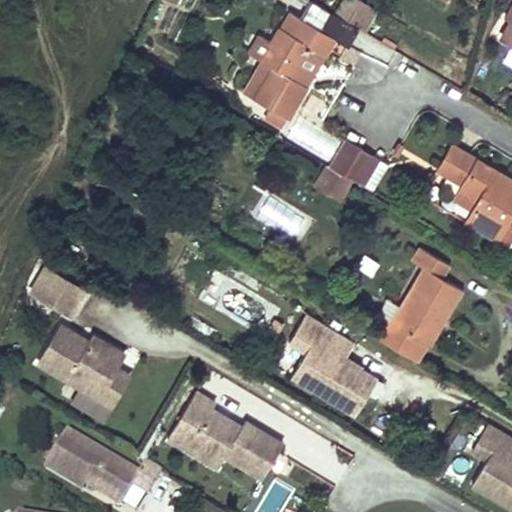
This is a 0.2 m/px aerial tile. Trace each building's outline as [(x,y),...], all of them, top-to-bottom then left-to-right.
[(311,0),(309,0),(303,13),(321,22),(328,8),(311,0)] [(340,0),(334,12),(349,21),(361,0),(340,0)] [(511,45),(511,4),(505,17),(511,22),(502,39),(511,45)] [(318,30),(332,38),(347,46),(358,27),(349,21),(334,12),(330,9),(318,30)] [(289,12),(280,28),(290,34),(299,18),(289,12)] [(280,28),(260,61),(270,66),(252,97),(268,106),(286,117),(305,83),(294,76),(310,47),(322,54),(332,38),(318,30),(299,18),(290,34),(280,28)] [(294,76),(305,83),(322,54),(310,47),(294,76)] [(260,61),(243,91),(252,97),(270,66),(260,61)] [(286,117),(268,106),(264,114),(281,125),(286,117)] [(346,136),(330,164),(333,166),(351,176),(371,189),(388,162),(346,136)] [(511,209),(511,179),(453,145),(440,168),(464,183),(482,194),(473,209),(467,220),(497,238),(505,222),(511,209)] [(351,176),(333,166),(323,183),(341,193),(351,176)] [(464,183),(455,197),(473,209),(482,194),(464,183)] [(511,225),(505,222),(497,238),(507,244),(511,234),(511,225)] [(420,268),(396,309),(434,332),(460,290),(439,276),(446,264),(417,246),(409,260),(420,268)] [(73,311),(88,286),(47,262),(32,287),(73,311)] [(384,318),(375,334),(417,359),(425,344),(427,345),(434,332),(396,309),(389,320),(384,318)] [(353,339),(306,312),(289,340),(306,350),(292,374),(356,412),(369,390),(356,383),(355,379),(363,367),(343,355),(353,339)] [(92,338),(62,320),(39,357),(100,395),(119,364),(127,351),(96,332),(92,338)] [(119,364),(100,395),(113,403),(132,372),(119,364)] [(369,390),(378,376),(363,367),(355,379),(356,383),(369,390)] [(215,403),(196,391),(168,437),(195,453),(202,442),(225,456),(226,454),(262,476),(283,442),(245,419),(241,426),(239,429),(229,422),(230,420),(212,408),(215,403)] [(241,426),(230,420),(229,422),(239,429),(241,426)] [(511,433),(490,421),(474,447),(489,456),(474,482),(511,504),(511,433)] [(163,469),(147,459),(139,472),(67,429),(46,466),(76,484),(79,479),(122,505),(134,484),(149,493),(163,469)] [(202,442),(195,453),(218,467),(225,456),(202,442)]
